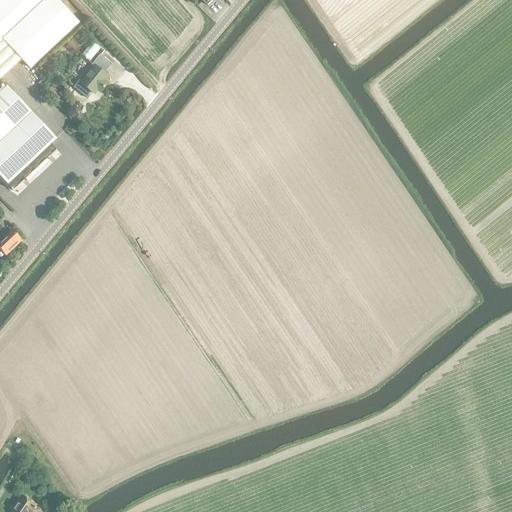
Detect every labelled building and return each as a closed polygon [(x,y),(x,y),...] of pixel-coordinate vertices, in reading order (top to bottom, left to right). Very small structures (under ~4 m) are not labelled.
[(0,0),(0,42),(3,40),(30,69),(81,24),(58,0),(0,0)] [(87,93),(89,94),(91,94),(93,92),(94,93),(97,89),(101,92),(108,84),(104,81),(108,76),(104,73),(111,64),(100,55),(92,64),(95,67),(82,83),(86,87),(86,89),(86,91),(87,93)] [(0,175),(14,191),(57,150),(52,144),(57,139),(7,86),(0,92),(0,175)] [(0,257),(1,257),(4,255),(5,256),(20,241),(10,230),(8,232),(0,223),(0,257)] [(39,511),(41,510),(35,507),(36,505),(23,496),(11,511),(39,511)]
